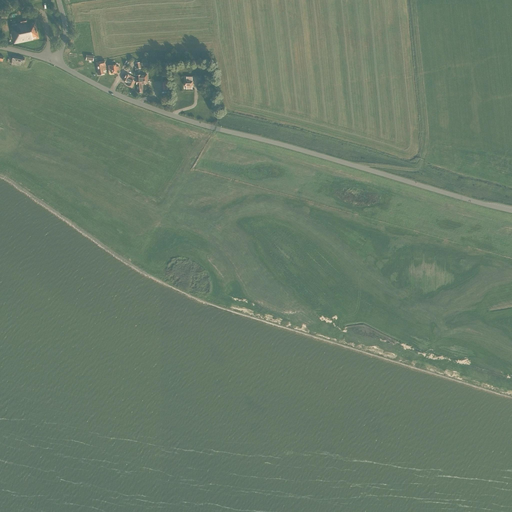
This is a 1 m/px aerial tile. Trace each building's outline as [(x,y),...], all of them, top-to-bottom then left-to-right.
[(20,23),(11,25),(12,31),(11,31),(14,44),(38,39),(35,22),(27,24),(25,19),(20,20),(20,23)] [(23,63),(24,58),(13,56),(12,63),(19,65),(20,62),(23,63)] [(103,71),(106,71),(105,65),(106,65),(105,61),(96,62),(98,75),(103,74),(103,71)] [(117,71),(119,70),(118,67),(116,67),(116,64),(108,65),(109,70),(111,69),(111,73),(117,73),(117,71)] [(132,88),(135,81),(135,78),(130,76),(130,75),(126,74),(123,81),(127,82),(129,82),(128,86),(132,88)] [(135,75),(136,82),(137,93),(142,93),(142,86),(141,84),(147,84),(147,80),(147,74),(142,74),(142,75),(135,75)] [(192,86),(193,86),(193,80),(192,80),(192,77),(186,77),(186,81),(185,81),(185,86),(186,86),(186,88),(192,88),(192,86)]
